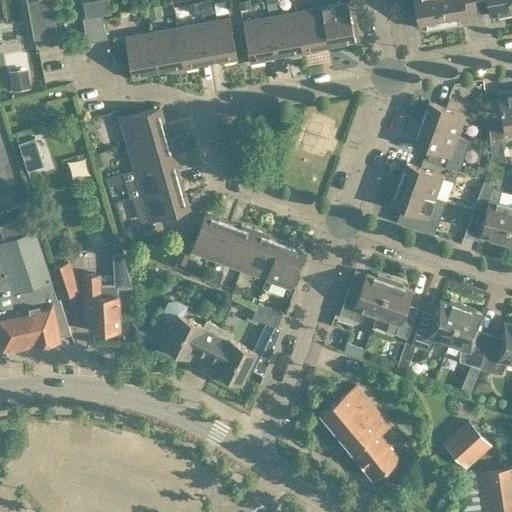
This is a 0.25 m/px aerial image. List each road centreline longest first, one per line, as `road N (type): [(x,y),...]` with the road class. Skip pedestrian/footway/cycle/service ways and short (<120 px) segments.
road 1 (residential): [(343,217),(238,183),(219,168),(209,144),(213,122),(226,106),(387,75)]
road 2 (tertiary): [(259,458),(156,404),(48,386),(0,391)]
road 3 (residential): [(259,458),(343,217)]
road 4 (residential): [(511,278),(343,217)]
road 5 (residential): [(387,75),(511,53)]
road 6 (residential): [(343,217),(385,100)]
